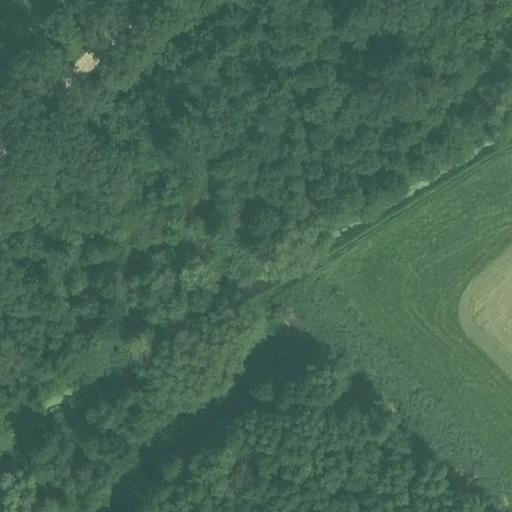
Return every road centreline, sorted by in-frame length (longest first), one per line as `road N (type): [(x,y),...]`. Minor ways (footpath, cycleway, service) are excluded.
road 1 (track): [(0,235),(27,250),(73,257),(219,268),(236,275),(251,298)]
road 2 (track): [(139,0),(0,153)]
